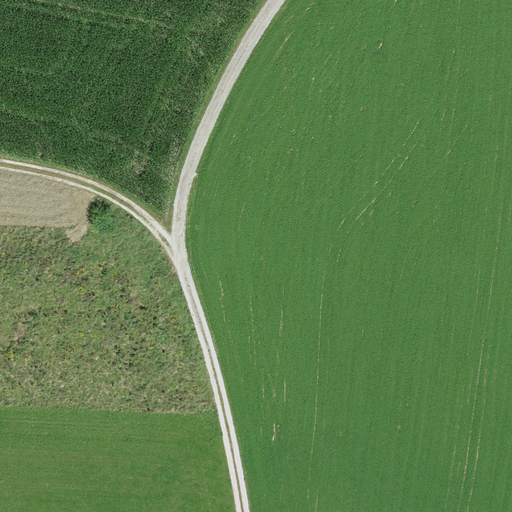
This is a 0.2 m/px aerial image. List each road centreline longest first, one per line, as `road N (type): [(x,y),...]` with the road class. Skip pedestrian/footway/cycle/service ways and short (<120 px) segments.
road 1 (track): [(237,511),(179,251),(190,152),(261,0)]
road 2 (track): [(179,251),(114,196),(0,161)]
